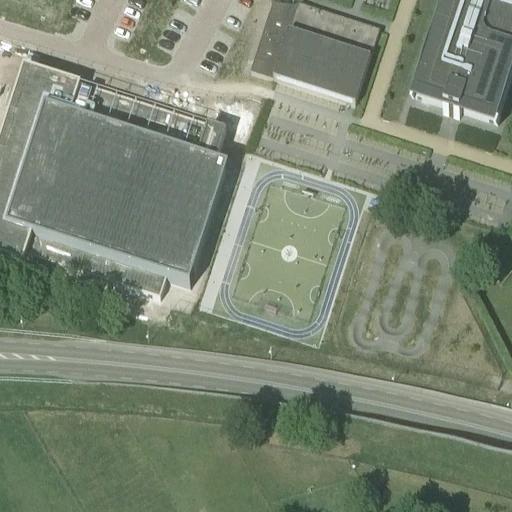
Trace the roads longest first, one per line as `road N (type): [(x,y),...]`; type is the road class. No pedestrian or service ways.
road 1 (primary): [(511,438),(163,372),(0,360)]
road 2 (residential): [(175,84),(0,29)]
